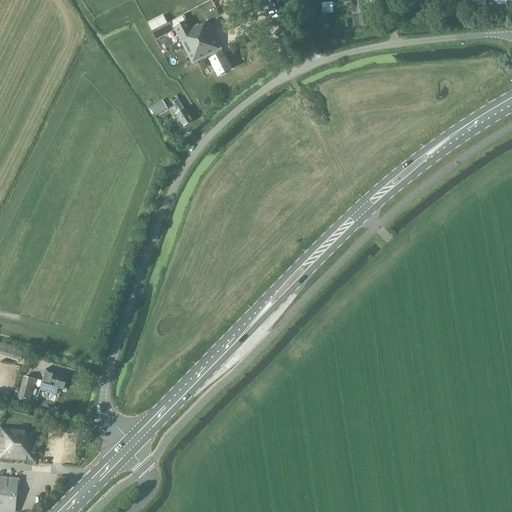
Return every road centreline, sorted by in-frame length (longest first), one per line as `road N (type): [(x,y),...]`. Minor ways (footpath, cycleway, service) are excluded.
road 1 (unclassified): [(130,447),(103,396),(171,192),(214,133),(272,84),(339,56),(511,35)]
road 2 (secondary): [(130,447),(359,211),(511,101)]
